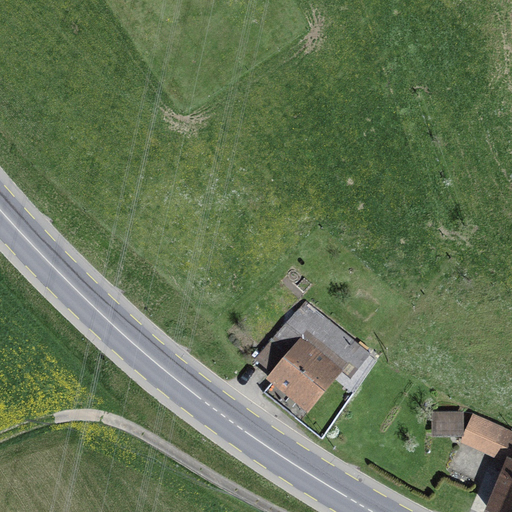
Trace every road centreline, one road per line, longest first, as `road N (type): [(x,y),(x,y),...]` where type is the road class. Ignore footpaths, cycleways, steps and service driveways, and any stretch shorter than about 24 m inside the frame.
road 1 (primary): [(0,207),(175,390),(360,511)]
road 2 (track): [(0,448),(48,427),(103,422),(266,511)]
